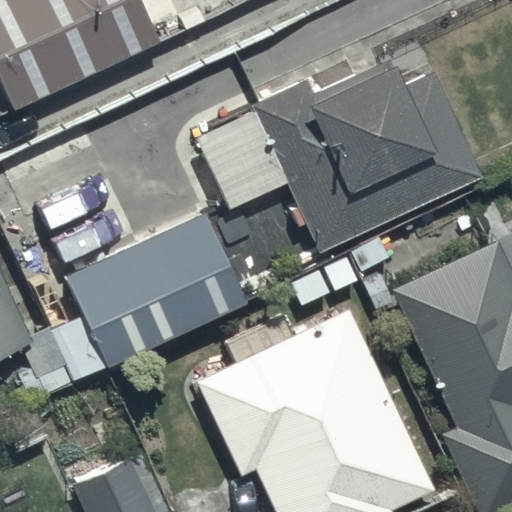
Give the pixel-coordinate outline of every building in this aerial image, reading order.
[(137,0),(0,0),(0,83),(13,111),(157,42),(137,0)] [(225,201),(279,175),(290,200),(284,202),(292,220),(299,217),(311,245),(479,169),(430,60),(396,76),(384,51),(306,86),(300,72),(244,98),(247,105),(192,132),(225,201)] [(28,334),(18,339),(20,345),(4,352),(22,389),(38,382),(41,390),(240,296),(196,203),(56,269),(73,306),(25,329),(28,334)] [(448,460),(461,486),(473,511),(483,511),(511,499),(511,275),(511,276),(491,234),(384,287),(448,418),(432,426),(448,460)] [(28,334),(25,329),(0,275),(0,347),(18,339),(28,334)] [(428,482),(426,478),(342,303),(190,376),(235,470),(250,463),(273,511),(389,511),(385,503),(425,483),(428,482)] [(67,478),(82,511),(167,511),(137,446),(67,478)]
